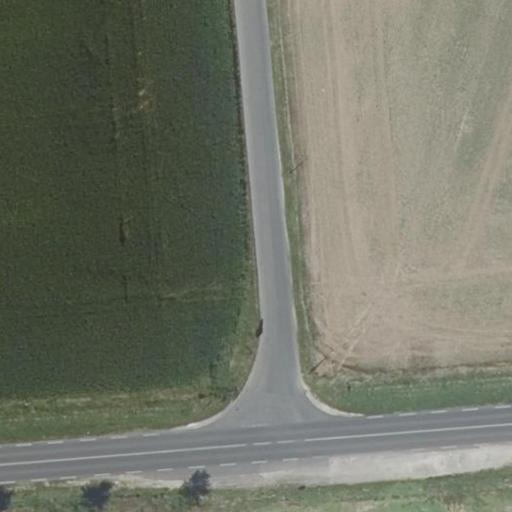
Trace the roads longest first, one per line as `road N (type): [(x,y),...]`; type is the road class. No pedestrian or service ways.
road 1 (unclassified): [(284,436),(246,0)]
road 2 (primary): [(0,459),(284,436)]
road 3 (primary): [(284,436),(511,420)]
